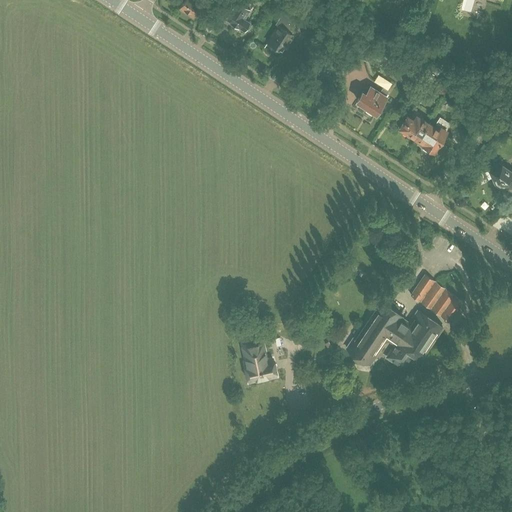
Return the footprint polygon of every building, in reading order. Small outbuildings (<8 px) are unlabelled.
[(194,17),(203,5),(196,0),(196,1),(193,0),(185,0),(181,7),(194,17)] [(244,18),(250,9),(242,3),(243,0),(236,0),(236,1),(236,0),(225,17),(230,20),(231,23),(236,26),(239,26),(244,29),(249,21),(244,18)] [(302,24),(308,28),(309,27),(315,30),(323,18),(315,14),(313,16),(309,13),(302,24)] [(278,26),(268,42),(280,49),(282,51),(285,47),(293,34),(297,28),(294,26),(284,19),(280,25),(279,25),(278,26)] [(367,38),(355,53),(365,60),(376,44),(367,38)] [(350,73),(355,63),(347,59),(342,68),(350,73)] [(439,80),(434,89),(440,93),(444,95),(449,86),(439,80)] [(364,90),(357,100),(368,107),(365,111),(371,115),(374,111),(376,112),(387,95),(386,95),(389,91),(383,87),(380,91),(370,85),(369,86),(368,85),(366,86),(365,86),(363,89),(364,90)] [(408,133),(417,138),(427,121),(420,117),(422,114),(415,109),(410,117),(407,115),(399,127),(402,129),(402,131),(406,133),(408,133)] [(434,126),(427,121),(417,138),(425,144),(423,148),(429,152),(432,148),(434,149),(447,130),(451,123),(440,117),(434,126)] [(511,169),(501,162),(488,168),(495,183),(499,186),(511,186),(511,169)] [(449,321),(463,300),(424,273),(410,294),(449,321)] [(398,341),(388,356),(402,366),(412,351),(422,357),(442,327),(419,311),(410,323),(400,316),(401,315),(379,300),(347,347),(369,363),(388,334),(398,341)] [(250,340),(243,342),(247,363),(245,364),(249,382),(262,379),(263,380),(276,378),(273,358),(266,360),(263,344),(251,346),(250,340)] [(437,362),(445,354),(440,349),(432,357),(437,362)]
